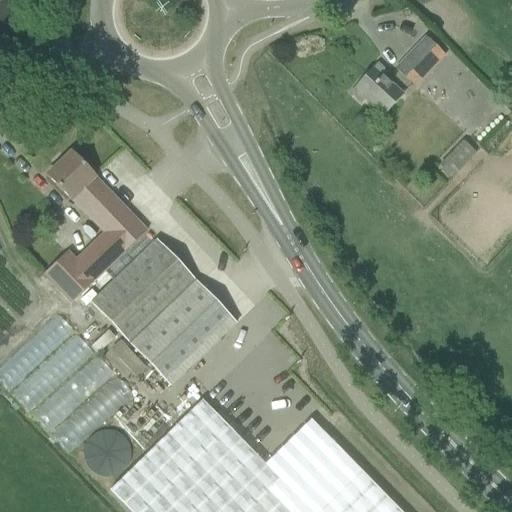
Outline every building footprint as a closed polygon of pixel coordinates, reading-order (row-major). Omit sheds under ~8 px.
[(408,11),(398,23),(410,34),(421,23),(408,11)] [(397,70),(414,87),(442,57),(425,41),(397,70)] [(365,99),(383,116),(400,97),(382,80),(386,76),(377,67),(352,94),(362,103),(365,99)] [(461,142),(438,167),(450,178),(452,180),(475,155),(474,154),(461,142)] [(146,233),(71,155),(47,177),(103,236),(75,263),(70,258),(47,281),(71,305),(94,283),(101,290),(111,280),(104,273),(146,233)] [(89,306),(169,389),(235,326),(155,243),(89,306)] [(119,343),(111,351),(136,378),(144,370),(119,343)] [(31,417),(72,455),(132,391),(91,353),(31,417)] [(110,494),(127,511),(286,511),(278,503),(267,492),(274,485),(278,481),(202,403),(110,494)] [(133,451),(105,425),(78,455),(106,480),(133,451)] [(398,511),(323,435),(278,481),(274,485),(267,492),(273,499),(278,503),(286,511),(398,511)]
